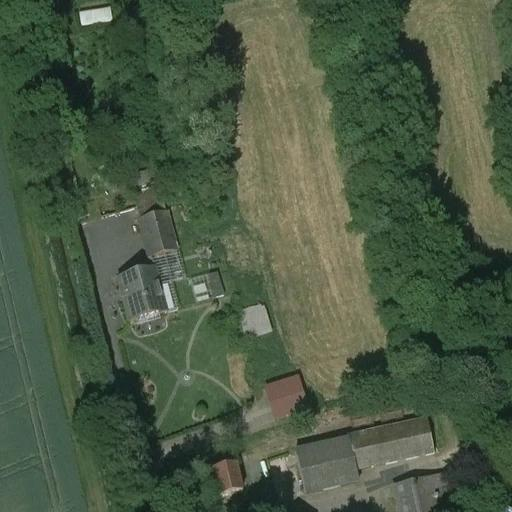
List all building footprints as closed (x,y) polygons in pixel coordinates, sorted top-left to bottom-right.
[(164,214),(138,221),(148,258),(174,251),(164,214)] [(153,272),(119,280),(130,323),(164,315),(153,272)] [(237,315),(245,343),(271,336),(263,308),(237,315)] [(298,379),(263,390),(274,424),(308,413),(298,379)] [(425,420),(347,438),(348,441),(355,471),(432,453),(425,420)] [(348,441),(295,453),(304,494),(357,482),(355,471),(348,441)] [(452,511),(444,475),(393,488),(399,511),(452,511)]
